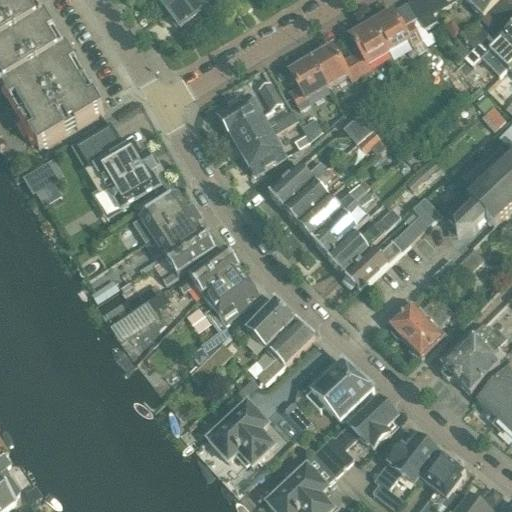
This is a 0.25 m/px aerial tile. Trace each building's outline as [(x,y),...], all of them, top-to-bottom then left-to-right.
[(43,27),(26,0),(0,0),(0,97),(3,95),(19,122),(14,125),(15,128),(21,125),(39,155),(104,116),(67,54),(64,55),(46,26),(43,27)] [(156,0),(168,16),(190,0),(156,0)] [(190,0),(168,16),(172,21),(172,24),(176,30),(179,32),(181,34),(210,13),(203,4),(207,0),(190,0)] [(504,0),(418,0),(408,6),(424,34),(436,27),(432,20),(462,3),(464,5),(466,4),(483,21),(504,0)] [(383,22),(372,28),(389,56),(409,44),(412,51),(416,49),(423,45),(412,25),(403,30),(394,15),(391,17),(389,14),(381,19),(383,22)] [(455,24),(445,29),(452,42),(461,37),(455,24)] [(360,56),(351,61),(362,81),(373,75),(369,68),(389,56),(372,28),(361,34),(360,32),(351,36),(353,39),(351,41),(360,56)] [(480,29),(465,44),(474,53),(474,54),(489,38),(480,29)] [(474,53),(464,64),(473,72),(482,64),(500,82),(506,75),(507,76),(511,70),(511,33),(498,48),(489,38),(474,54),(474,53)] [(312,64),(328,92),(348,81),(352,87),(362,81),(351,61),(342,66),(333,51),(330,53),(328,50),(320,55),(322,58),(312,64)] [(308,104),(328,92),(312,64),(301,70),(299,67),(291,72),(293,75),(290,76),(299,93),(290,98),(300,116),(311,109),(308,104)] [(273,115),(283,109),(272,88),(262,93),(273,115)] [(251,101),(219,119),(230,140),(262,121),(255,109),(251,101)] [(262,121),(230,140),(242,160),(274,141),(299,127),(293,116),(267,130),(262,121)] [(357,150),(374,135),(376,134),(362,117),(343,133),(357,150)] [(312,146),(324,136),(316,124),(303,132),(312,146)] [(108,193),(122,216),(134,209),(136,213),(151,204),(149,200),(161,193),(153,179),(158,176),(153,167),(148,159),(143,162),(135,149),(127,153),(112,129),(73,152),(74,153),(82,148),(96,172),(88,176),(100,198),(108,193)] [(511,154),(511,131),(500,143),(511,154)] [(300,155),(312,147),(307,139),(295,146),(300,155)] [(274,141),(242,160),(254,181),(286,163),(274,141)] [(500,151),(492,159),(502,169),(510,161),(500,151)] [(54,163),(22,181),(34,200),(65,181),(54,163)] [(495,234),(511,217),(511,163),(448,225),(455,234),(458,241),(474,239),(488,226),(495,234)] [(412,196),(437,173),(432,167),(407,190),(412,196)] [(301,170),(270,197),(285,212),(315,185),(327,174),(322,168),(309,179),(301,170)] [(315,185),(285,212),(299,227),(329,200),(321,192),(334,181),(327,174),(315,185)] [(329,200),(299,227),(313,243),(343,216),(365,195),(360,189),(337,210),(329,200)] [(343,216),(313,243),(328,258),(358,233),(370,223),(361,213),(373,204),(365,195),(343,216)] [(179,199),(134,228),(138,236),(146,248),(152,244),(198,215),(193,207),(187,211),(179,199)] [(375,252),(347,278),(363,295),(414,247),(413,247),(429,232),(441,220),(425,203),(412,214),(420,222),(392,248),(393,249),(381,260),(375,252)] [(344,275),(400,222),(392,214),(361,244),(354,237),(328,259),(344,275)] [(152,244),(146,248),(159,267),(165,263),(204,238),(197,226),(203,222),(198,215),(152,244)] [(173,275),(162,282),(166,290),(217,258),(204,238),(165,263),(173,275)] [(204,301),(240,274),(226,255),(178,291),(184,299),(195,290),(204,301)] [(469,278),(484,264),(475,255),(460,268),(469,278)] [(246,282),(240,274),(204,301),(212,313),(205,319),(220,338),(198,356),(197,365),(201,370),(241,332),(234,323),(261,302),(246,282)] [(145,310),(148,308),(161,299),(157,290),(139,301),(145,310)] [(170,308),(164,297),(161,299),(148,308),(155,318),(170,308)] [(415,308),(390,330),(392,332),(392,337),(397,342),(403,343),(406,347),(451,306),(442,297),(438,301),(422,316),(415,308)] [(268,355),(296,326),(275,305),(247,334),(243,330),(234,339),(242,348),(251,339),(268,355)] [(451,306),(406,347),(410,352),(411,357),(416,362),(421,363),(422,364),(446,342),(439,334),(455,319),(459,315),(451,306)] [(267,390),(315,343),(298,327),(270,355),(278,363),(259,382),(267,390)] [(486,335),(483,332),(464,349),(443,370),(444,371),(442,379),(448,385),(456,384),(471,399),(505,367),(510,372),(511,369),(511,355),(508,360),(501,353),(508,345),(497,334),(493,337),(488,332),(486,335)] [(216,356),(201,370),(190,381),(199,391),(225,366),(216,356)] [(341,428),(374,395),(343,367),(307,402),(321,417),(326,412),(341,428)] [(511,369),(510,372),(510,373),(508,375),(477,407),(511,440),(511,369)] [(250,384),(229,406),(236,413),(258,391),(250,384)] [(386,435),(397,424),(379,405),(351,431),(349,430),(335,444),(333,442),(323,451),(345,474),(355,465),(345,455),(358,441),(369,452),(370,451),(374,455),(390,440),(386,435)] [(252,473),(274,452),(261,437),(268,431),(248,409),(208,445),(228,467),(239,458),(252,473)] [(303,438),(313,429),(294,409),(285,418),(303,438)] [(439,459),(417,442),(407,455),(403,452),(389,469),(390,470),(377,488),(380,490),(373,500),(388,511),(400,511),(404,507),(389,495),(401,480),(414,491),(439,459)] [(335,483),(345,474),(323,451),(314,460),(335,483)] [(1,489),(0,487),(0,476),(10,470),(3,458),(0,459),(0,511),(10,511),(15,509),(13,506),(20,497),(9,483),(1,489)] [(441,460),(421,486),(452,509),(458,501),(453,497),(466,480),(441,460)] [(330,511),(320,501),(328,494),(307,472),(268,509),(270,511),(330,511)] [(494,511),(502,501),(494,494),(482,510),(468,500),(459,511),(494,511)]
